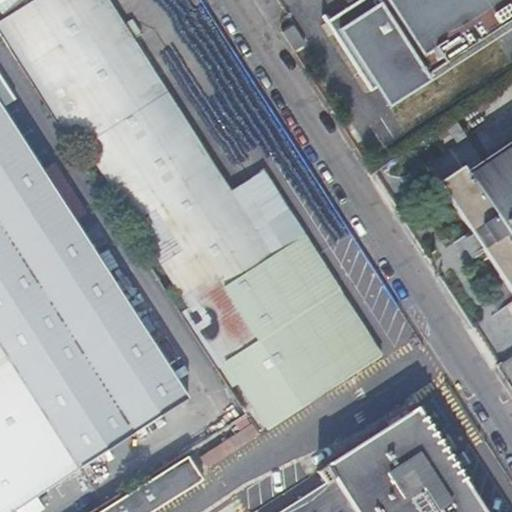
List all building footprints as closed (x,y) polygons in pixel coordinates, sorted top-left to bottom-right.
[(0,25),(71,137),(219,370),(230,363),(272,430),(386,358),(241,128),(255,118),(188,11),(179,16),(169,0),(33,0),(0,21),(0,25)] [(0,0),(0,15),(23,0),(0,0)] [(425,77),(511,19),(511,0),(363,0),(319,29),(363,98),(374,92),(387,112),(426,86),(425,77)] [(0,511),(34,511),(195,407),(0,100),(0,511)] [(511,147),(468,177),(463,171),(442,186),(511,294),(511,147)] [(511,361),(497,372),(509,391),(511,388),(511,361)] [(208,464),(260,431),(252,420),(201,451),(208,464)] [(457,511),(402,424),(298,487),(304,497),(282,511),(457,511)] [(149,511),(204,476),(189,454),(100,511),(149,511)]
